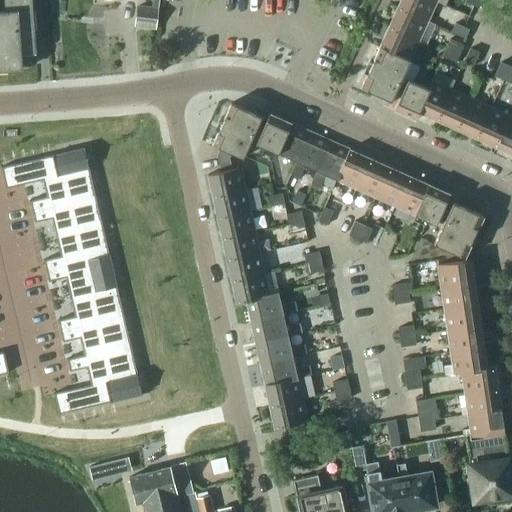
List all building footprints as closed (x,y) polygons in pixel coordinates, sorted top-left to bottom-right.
[(0,68),(9,68),(8,60),(21,59),(20,54),(37,53),(33,0),(6,0),(7,12),(0,12),(0,68)] [(77,0),(50,0),(52,14),(79,12),(77,0)] [(401,0),(399,6),(429,20),(438,0),(437,0),(401,0)] [(158,9),(146,7),(139,6),(137,25),(156,28),(158,9)] [(390,26),(420,39),(429,20),(399,6),(390,26)] [(466,38),(470,29),(456,23),(452,32),(466,38)] [(381,46),(411,59),(420,39),(390,26),(381,46)] [(447,47),(461,54),(465,45),(451,39),(447,47)] [(371,67),(401,80),(411,59),(381,46),(371,67)] [(457,62),(461,54),(447,47),(443,56),(457,62)] [(474,66),(480,52),(471,48),(465,62),(474,66)] [(505,80),(511,66),(502,62),(496,76),(505,80)] [(395,109),(407,83),(401,80),(371,67),(362,87),(387,98),(384,104),(395,109)] [(420,111),(429,87),(409,79),(407,83),(395,109),(417,118),(420,111)] [(429,87),(420,111),(440,120),(453,90),(432,80),(429,87)] [(453,90),(440,120),(460,129),(473,99),(453,90)] [(473,99),(460,129),(479,138),(493,108),(473,99)] [(261,133),(270,113),(260,108),(257,114),(232,103),(213,144),(221,148),(218,155),(222,171),(233,169),(230,158),(233,153),(244,158),(256,131),(261,133)] [(511,116),(493,108),(479,138),(499,147),(511,117),(511,116)] [(276,152),(290,122),(270,113),(261,133),(257,143),(276,152)] [(511,117),(499,147),(511,152),(511,117)] [(296,161),(310,131),(290,122),(276,152),(296,161)] [(316,170),(329,140),(310,131),(296,161),(297,161),(291,174),(300,178),(306,165),(316,170)] [(336,179),(349,148),(329,140),(316,170),(318,171),(312,183),(321,187),(326,175),(336,179)] [(85,147),(2,166),(7,187),(27,182),(46,178),(90,167),(85,147)] [(369,157),(349,148),(336,179),(355,188),(369,157)] [(375,197),(388,166),(369,157),(355,188),(375,197)] [(395,205),(408,175),(388,166),(375,197),(395,205)] [(50,196),(32,201),(34,211),(53,207),(97,197),(90,167),(46,178),(50,196)] [(233,169),(222,171),(209,174),(214,195),(246,188),(241,167),(233,169)] [(414,214),(428,184),(408,175),(395,205),(414,214)] [(428,184),(414,214),(437,224),(439,220),(450,194),(428,184)] [(218,216),(251,209),(246,188),(214,195),(218,216)] [(285,203),(283,193),(268,196),(270,206),(285,203)] [(450,194),(439,220),(444,222),(435,243),(465,257),(484,215),(458,204),(461,199),(450,194)] [(53,207),(34,211),(37,222),(55,218),(60,237),(104,226),(97,197),(53,207)] [(328,225),(334,211),(325,207),(319,220),(328,225)] [(223,237),(255,230),(251,209),(218,216),(223,237)] [(289,224),(304,221),(302,211),(287,214),(289,224)] [(304,221),(289,224),(291,233),(306,230),(304,221)] [(358,238),(364,224),(356,221),(349,234),(358,238)] [(364,224),(358,238),(367,242),(373,228),(364,224)] [(64,256),(46,260),(48,271),(111,256),(104,226),(60,237),(64,256)] [(228,258),(260,251),(255,230),(223,237),(228,258)] [(233,279),(265,272),(260,251),(228,258),(233,279)] [(307,264),(322,260),(320,251),(305,254),(307,264)] [(111,256),(48,271),(51,281),(69,277),(74,296),(118,286),(111,256)] [(322,260),(307,264),(309,273),(324,270),(322,260)] [(442,286),(474,281),(471,260),(438,265),(440,278),(435,279),(436,285),(441,284),(442,286)] [(265,272),(233,279),(238,303),(247,301),(269,293),(265,272)] [(445,307),(477,302),(474,281),(442,286),(445,307)] [(394,294),(409,292),(408,283),(393,285),(394,294)] [(78,316),(60,320),(62,331),(125,316),(118,286),(74,296),(78,316)] [(247,301),(252,323),(284,315),(284,313),(298,310),(296,301),(282,304),(279,291),(269,293),(247,301)] [(409,292),(394,294),(396,304),(411,302),(409,292)] [(448,329),(481,324),(477,302),(445,307),(448,329)] [(284,315),(252,323),(257,344),(289,337),(289,335),(303,332),(301,323),(287,326),(284,315)] [(125,316),(62,331),(65,342),(83,337),(87,355),(131,344),(125,316)] [(451,350),(484,345),(481,324),(448,329),(451,350)] [(400,337),(415,335),(414,325),(399,327),(400,337)] [(415,335),(400,337),(402,346),(417,344),(415,335)] [(289,337),(257,344),(262,365),(294,358),(294,356),(307,353),(305,344),(291,347),(289,337)] [(87,355),(69,359),(71,370),(90,365),(94,383),(138,372),(131,344),(87,355)] [(484,345),(451,350),(453,364),(454,373),(455,374),(462,373),(462,370),(487,366),(484,345)] [(0,352),(0,373),(10,372),(5,351),(0,352)] [(345,367),(342,355),(331,357),(333,369),(345,367)] [(294,358),(262,365),(266,386),(299,379),(298,378),(312,374),(310,365),(296,368),(294,358)] [(454,373),(453,364),(444,365),(445,374),(454,373)] [(465,392),(498,387),(495,365),(487,366),(462,370),(462,373),(465,392)] [(406,380),(421,378),(420,368),(405,370),(406,380)] [(94,383),(54,391),(59,412),(143,392),(138,372),(94,383)] [(421,378),(406,380),(408,389),(423,387),(421,378)] [(299,379),(266,386),(271,407),(303,400),(299,379)] [(335,391),(350,388),(348,379),(333,382),(335,391)] [(469,414),(501,410),(498,387),(465,392),(469,414)] [(350,388),(335,391),(337,401),(352,397),(350,388)] [(303,400),(271,407),(276,428),(308,421),(303,400)] [(420,422),(435,419),(433,410),(418,412),(420,422)] [(501,410),(469,414),(472,437),(505,432),(501,410)] [(435,419),(420,422),(421,431),(436,429),(435,419)] [(328,453),(350,448),(350,447),(353,447),(349,431),(324,436),(328,453)] [(504,435),(471,440),(470,434),(467,435),(471,464),(470,464),(475,500),(490,498),(491,504),(511,501),(511,482),(509,459),(508,459),(504,435)] [(444,459),(440,439),(427,441),(431,462),(444,459)] [(405,511),(400,477),(399,477),(382,481),(379,462),(367,464),(363,445),(353,447),(350,447),(350,448),(355,471),(367,469),(374,511),(405,511)] [(127,457),(112,461),(115,472),(130,469),(127,457)] [(211,460),(214,474),(229,471),(226,457),(211,460)] [(400,477),(405,511),(424,511),(423,507),(436,505),(430,472),(408,476),(406,463),(397,465),(399,477),(400,477)] [(181,511),(170,466),(130,477),(137,503),(143,501),(145,511),(181,511)] [(322,491),(318,475),(294,480),(298,497),(296,497),(299,511),(300,511),(304,511),(303,511),(345,511),(344,505),(348,504),(344,486),(322,491)] [(200,511),(197,498),(196,491),(184,494),(188,511),(200,511)] [(197,498),(200,511),(213,511),(210,495),(197,498)]
